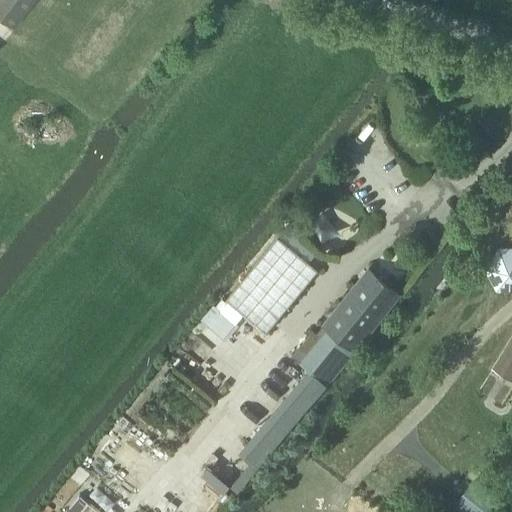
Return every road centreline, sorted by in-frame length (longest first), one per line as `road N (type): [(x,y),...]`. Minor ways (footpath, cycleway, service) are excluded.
road 1 (unknown): [(511,123),(452,196),(393,234),(217,431)]
road 2 (unclassified): [(511,54),(357,0)]
